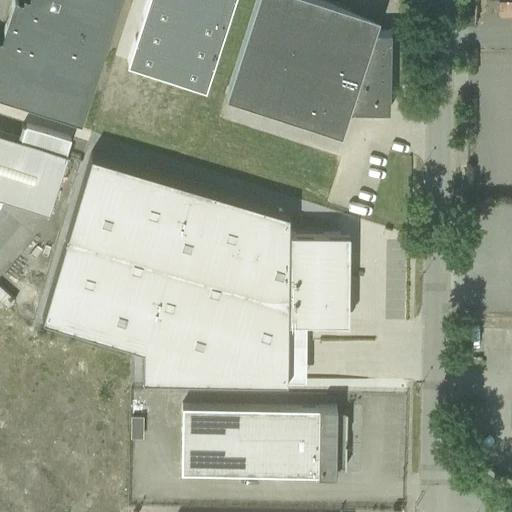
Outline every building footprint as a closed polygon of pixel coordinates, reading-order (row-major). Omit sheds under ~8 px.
[(0,93),(81,120),(119,0),(12,0),(0,36),(0,93)] [(146,0),(127,60),(205,86),(233,0),(146,0)] [(389,109),(390,50),(391,30),(350,29),(350,7),(328,0),(256,0),(226,95),(331,129),(338,108),(389,109)] [(511,0),(499,0),(500,12),(511,12),(511,0)] [(66,153),(71,137),(26,122),(20,138),(0,130),(0,196),(49,213),(68,153),(66,153)] [(340,231),(289,230),(289,211),(91,152),(42,316),(142,346),(142,377),(287,379),(287,319),(339,320),(348,320),(349,231),(340,231)] [(182,403),(181,469),(334,472),(335,467),(345,467),(346,412),(336,411),(336,406),(182,403)]
